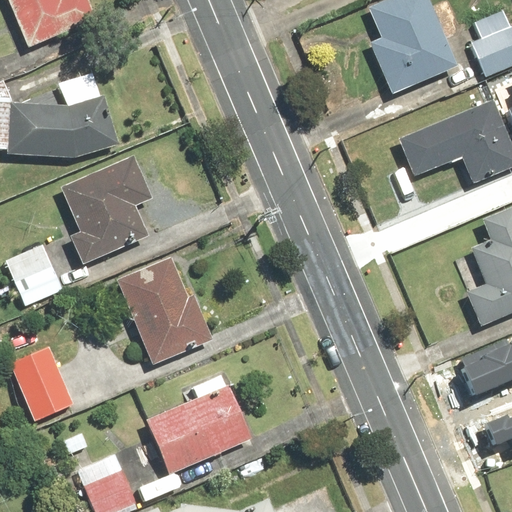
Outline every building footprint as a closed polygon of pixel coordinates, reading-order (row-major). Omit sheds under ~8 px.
[(5,0),(24,46),(95,16),(88,0),(5,0)] [(455,63),(427,0),(371,0),(363,4),(377,34),(365,39),(388,92),(455,63)] [(497,0),(469,12),(481,38),(469,43),(484,80),(511,68),(511,24),(501,0),(497,0)] [(7,98),(3,150),(72,155),(115,141),(99,93),(70,103),(7,98)] [(511,151),(489,95),(395,134),(411,174),(458,154),(470,182),(511,164),(511,151)] [(69,231),(79,258),(145,232),(133,203),(149,197),(131,152),(58,181),(77,228),(69,231)] [(511,306),(511,209),(508,201),(477,213),(486,234),(465,242),(481,281),(460,290),(473,322),(511,306)] [(44,242),(5,257),(26,311),(64,296),(44,242)] [(168,252),(112,276),(149,362),(210,336),(190,290),(185,292),(168,252)] [(511,344),(462,366),(473,391),(511,374),(511,344)] [(49,349),(8,365),(31,425),(72,410),(49,349)] [(141,415),(165,472),(249,436),(225,380),(141,415)] [(511,413),(489,424),(501,453),(511,448),(511,413)] [(115,456),(76,472),(93,511),(125,511),(137,507),(115,456)] [(272,511),(268,502),(246,511),(180,501),(153,511),(272,511)]
